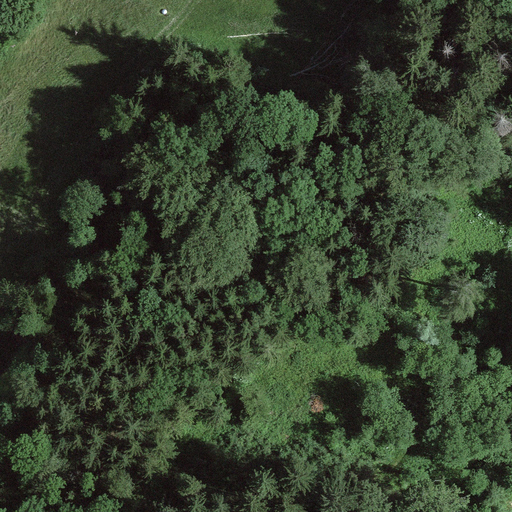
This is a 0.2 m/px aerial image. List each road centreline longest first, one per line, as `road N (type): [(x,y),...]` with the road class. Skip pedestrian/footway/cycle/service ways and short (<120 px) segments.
road 1 (track): [(189,0),(55,229)]
road 2 (track): [(0,206),(55,229),(254,272)]
